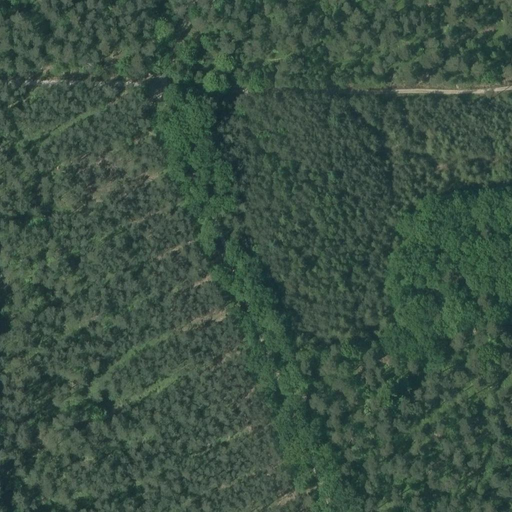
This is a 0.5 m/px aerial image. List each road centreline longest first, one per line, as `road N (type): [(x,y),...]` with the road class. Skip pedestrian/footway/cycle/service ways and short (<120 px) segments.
road 1 (track): [(331,511),(160,90)]
road 2 (track): [(160,90),(511,94)]
road 3 (track): [(0,83),(160,90)]
